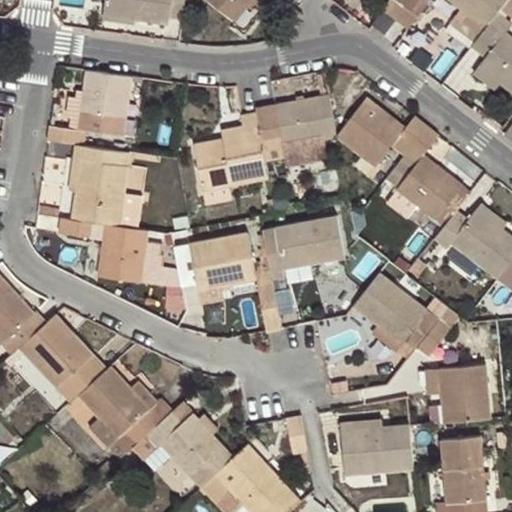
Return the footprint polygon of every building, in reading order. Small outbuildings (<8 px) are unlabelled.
[(171,16),(185,18),(187,0),(105,0),(104,14),(139,19),(170,23),(171,16)] [(206,0),(237,23),(250,7),(255,0),(206,0)] [(255,0),(250,7),(254,11),(261,0),(255,0)] [(390,0),(384,9),(399,19),(413,0),(390,0)] [(426,0),(413,0),(399,19),(411,28),(431,3),(426,0)] [(450,0),(461,9),(486,28),(499,12),(508,0),(450,0)] [(511,16),(511,0),(508,0),(499,12),(510,20),(511,16)] [(281,24),(291,31),(304,13),(295,6),(281,24)] [(486,28),(461,9),(456,16),(480,35),(486,28)] [(480,35),(472,45),(486,56),(479,64),(502,82),(511,89),(511,36),(507,33),(511,26),(511,21),(510,20),(499,12),(486,28),(480,35)] [(139,19),(104,14),(103,21),(138,25),(139,19)] [(495,90),(502,82),(479,64),(473,73),(495,90)] [(123,137),(132,75),(89,69),(80,131),(123,137)] [(327,70),(317,73),(320,93),(330,91),(327,70)] [(326,137),(338,135),(331,94),(257,108),(258,113),(267,161),(286,157),(284,145),(305,141),(326,137)] [(393,145),(403,154),(427,124),(416,116),(407,127),(406,126),(403,131),(387,119),(391,114),(368,97),(338,135),(378,165),(393,145)] [(267,161),(258,113),(241,117),(243,126),(222,131),(224,139),(194,146),(203,190),(270,176),(267,161)] [(406,126),(391,114),(387,119),(403,131),(406,126)] [(456,209),(471,190),(445,170),(425,154),(431,147),(440,134),(427,124),(403,154),(417,165),(398,189),(418,205),(444,225),(456,209)] [(80,131),(51,125),(49,140),(78,143),(93,146),(95,140),(80,137),(80,131)] [(326,137),(305,141),(309,161),(329,157),(326,137)] [(120,224),(130,151),(93,146),(78,143),(76,161),(83,162),(79,190),(75,218),(94,220),(106,222),(120,224)] [(451,161),(431,147),(425,154),(445,170),(451,161)] [(83,162),(76,161),(72,189),(79,190),(83,162)] [(418,205),(398,189),(391,198),(411,215),(418,205)] [(271,213),(277,211),(275,198),(269,199),(271,213)] [(477,210),(504,230),(510,223),(482,201),(477,210)] [(40,204),(38,214),(60,217),(62,207),(40,204)] [(456,209),(444,225),(433,238),(448,249),(454,242),(499,277),(507,266),(511,259),(511,236),(504,230),(477,210),(470,219),(456,209)] [(270,258),(274,280),(288,277),(286,268),(321,262),(346,257),(338,217),(265,230),(265,233),(270,258)] [(94,220),(75,218),(62,218),(59,232),(90,236),(92,237),(94,220)] [(149,235),(150,228),(120,224),(106,222),(104,238),(102,254),(99,277),(157,285),(163,237),(149,235)] [(268,330),(283,327),(274,280),(270,258),(260,260),(255,261),(250,232),(190,243),(198,288),(231,282),(258,277),(268,330)] [(270,258),(265,233),(257,235),(261,247),(259,249),(260,260),(270,258)] [(92,237),(90,236),(87,252),(102,254),(104,238),(92,237)] [(420,257),(409,270),(420,277),(429,265),(420,257)] [(321,271),(321,262),(286,268),(288,277),(321,271)] [(499,277),(498,279),(511,290),(511,270),(507,266),(499,277)] [(19,293),(0,272),(0,338),(4,343),(14,353),(20,347),(48,322),(39,312),(36,312),(26,301),(19,293)] [(418,348),(441,318),(381,272),(354,306),(378,325),(403,344),(406,339),(418,348)] [(231,282),(198,288),(201,306),(227,301),(225,291),(232,289),(231,282)] [(19,293),(26,301),(31,296),(24,288),(19,293)] [(453,328),(461,316),(448,307),(441,318),(453,328)] [(74,331),(57,314),(52,318),(69,336),(74,331)] [(26,353),(71,402),(79,394),(108,368),(74,331),(69,336),(52,318),(48,322),(20,347),(26,353)] [(453,328),(441,318),(418,348),(431,357),(453,328)] [(397,353),(403,344),(378,325),(371,334),(397,353)] [(397,353),(407,361),(418,348),(406,339),(403,344),(397,353)] [(14,353),(6,360),(12,366),(26,353),(20,347),(14,353)] [(107,447),(118,460),(132,446),(172,409),(161,398),(159,400),(140,379),(131,387),(111,365),(108,368),(79,394),(100,417),(118,437),(107,447)] [(431,405),(432,422),(492,417),(487,365),(440,369),(442,394),(443,404),(431,405)] [(427,396),(442,394),(440,369),(426,370),(427,396)] [(193,413),(182,400),(172,409),(184,421),(193,413)] [(173,455),(201,485),(216,471),(233,456),(213,434),(199,419),(193,413),(184,421),(172,409),(132,446),(155,471),(173,455)] [(199,419),(213,434),(220,427),(207,412),(199,419)] [(293,453),(308,450),(302,415),(287,418),(293,453)] [(118,437),(100,417),(89,427),(107,447),(118,437)] [(414,468),(410,425),(384,427),(383,420),(341,424),(345,474),(414,468)] [(488,500),(481,436),(441,440),(448,504),(448,511),(486,511),(485,501),(488,500)] [(216,471),(253,511),(288,511),(301,501),(248,442),(233,456),(216,471)]
